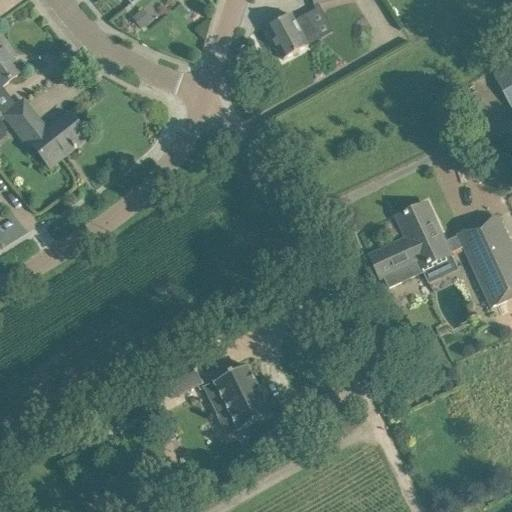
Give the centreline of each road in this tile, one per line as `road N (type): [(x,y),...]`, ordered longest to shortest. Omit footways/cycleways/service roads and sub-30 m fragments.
road 1 (unclassified): [(419,511),(269,198),(204,92)]
road 2 (tertiary): [(0,285),(126,207),(185,139),(204,92)]
road 3 (residential): [(204,92),(102,43),(61,0)]
